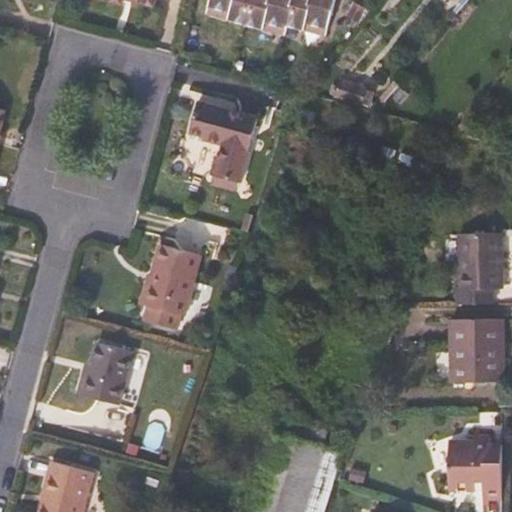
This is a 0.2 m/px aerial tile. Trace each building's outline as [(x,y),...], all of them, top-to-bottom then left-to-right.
[(155,8),(156,0),(110,0),(110,2),(122,6),(124,1),(155,8)] [(323,28),(330,0),(208,0),(207,5),(230,12),(229,18),(260,28),(263,21),(285,28),(287,23),(302,27),(304,22),(323,28)] [(240,182),(258,118),(197,101),(188,132),(203,136),(203,140),(222,145),(220,155),(215,155),(209,174),(240,182)] [(503,289),(502,234),(459,234),(459,288),(455,288),(455,305),(495,305),(495,290),(503,289)] [(139,304),(145,305),(149,306),(146,320),(180,328),(183,314),(187,315),(203,255),(160,244),(152,275),(147,273),(139,304)] [(503,382),(502,319),(451,321),(451,383),(503,382)] [(120,404),(134,351),(100,343),(96,364),(89,363),(81,394),(120,404)] [(256,511),(303,511),(330,424),(282,410),(250,510),(256,511)] [(472,428),(472,435),(472,443),(449,443),(450,490),(482,489),(482,506),(489,506),(489,501),(504,501),(503,443),(491,443),(491,434),(479,435),(479,428),(472,428)] [(85,511),(97,470),(54,459),(47,486),(51,487),(49,494),(47,495),(41,511),(85,511)]
